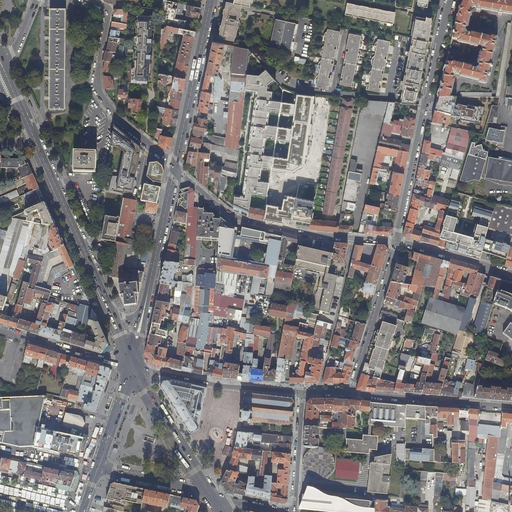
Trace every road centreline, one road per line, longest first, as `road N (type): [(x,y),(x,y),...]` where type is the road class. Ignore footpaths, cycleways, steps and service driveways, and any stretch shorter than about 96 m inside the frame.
road 1 (residential): [(450,0),(396,241)]
road 2 (residential): [(176,169),(242,221),(396,241)]
road 3 (residential): [(87,0),(108,13),(100,95),(176,169)]
road 4 (secondary): [(36,142),(113,316)]
road 5 (primary): [(211,0),(176,169)]
road 6 (residential): [(511,407),(350,394)]
road 7 (residential): [(396,241),(350,394)]
road 8 (primary): [(176,169),(143,312)]
road 9 (secondary): [(130,366),(201,486)]
road 10 (secondary): [(0,328),(130,366)]
road 11 (residential): [(396,241),(511,274)]
